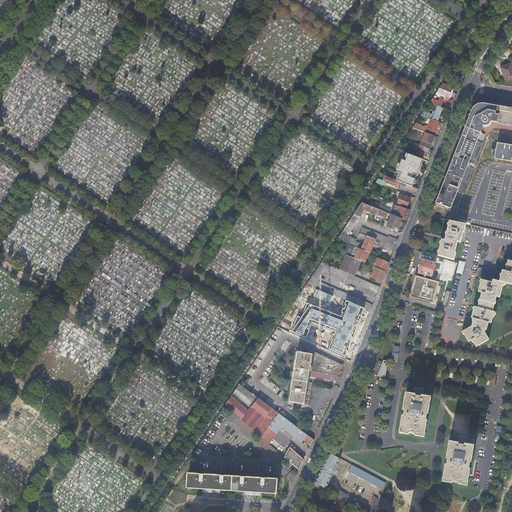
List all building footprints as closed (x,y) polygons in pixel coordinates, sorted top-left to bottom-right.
[(511,65),(511,63),(501,67),(507,81),(511,78),(511,65)] [(430,103),(437,106),(441,107),(445,96),(449,98),(450,98),(451,94),(453,89),(452,89),(447,85),(443,83),(430,103)] [(465,126),(433,209),(436,210),(436,208),(442,210),(441,212),(444,213),(446,207),(451,209),(458,191),(464,194),(474,168),(470,167),(471,163),(475,164),(483,143),(478,141),(481,133),(482,133),(481,132),(485,123),(488,121),(498,123),(498,124),(499,123),(502,123),(502,125),(503,123),(506,124),(506,125),(507,125),(507,124),(511,125),(511,126),(511,125),(511,124),(511,108),(510,108),(510,107),(509,108),(506,107),(506,106),(505,106),(505,107),(501,107),(501,105),(500,106),(497,106),(497,104),(496,104),(496,106),(490,105),(490,103),(489,103),(489,104),(485,104),(485,103),(484,104),(483,103),(481,103),(479,103),(478,104),(476,105),(475,106),(474,107),(473,108),(472,109),(472,111),(470,111),(471,112),(470,115),(469,115),(470,116),(467,122),(466,121),(466,122),(467,123),(466,126),(465,126)] [(424,111),(421,116),(431,119),(438,122),(440,118),(441,118),(442,117),(442,115),(441,115),(444,108),(441,107),(437,106),(435,112),(433,115),(432,114),(424,111)] [(416,124),(413,128),(426,133),(427,130),(428,130),(436,133),(436,132),(437,129),(438,128),(440,123),(438,122),(431,119),(428,127),(425,126),(425,127),(416,124)] [(426,133),(421,145),(429,148),(430,146),(431,146),(434,139),(435,136),(427,133),(426,133)] [(511,145),(497,143),(496,151),(495,158),(511,161),(511,145)] [(430,149),(429,148),(421,145),(420,145),(418,148),(419,148),(417,154),(426,158),(427,155),(430,149)] [(398,181),(390,178),(385,176),(383,181),(378,179),(376,183),(382,185),(387,187),(388,184),(391,185),(391,184),(399,187),(400,184),(401,184),(401,185),(405,186),(404,188),(417,193),(418,189),(414,187),(406,184),(398,181)] [(401,194),(397,204),(407,208),(409,203),(411,198),(401,194)] [(361,205),(354,214),(361,217),(364,209),(379,215),(380,216),(384,217),(385,216),(387,216),(386,219),(389,220),(391,214),(362,203),(361,205)] [(406,220),(410,211),(406,209),(395,205),(392,213),(396,215),(396,216),(402,219),(406,220)] [(354,214),(345,227),(352,230),(356,223),(361,217),(354,214)] [(396,216),(392,215),(387,227),(394,230),(395,228),(398,229),(400,225),(401,225),(402,224),(401,223),(402,219),(396,216)] [(461,223),(451,221),(450,223),(449,223),(449,225),(450,226),(448,232),(447,232),(446,234),(447,235),(446,238),(446,241),(442,240),(442,241),(441,242),(440,244),(441,245),(439,251),(438,251),(438,253),(438,254),(438,256),(453,260),(455,252),(454,252),(457,242),(460,242),(461,240),(463,231),(459,230),(461,223)] [(393,252),(395,247),(362,234),(352,230),(345,227),(338,238),(361,249),(369,252),(370,253),(371,251),(373,247),(375,242),(385,246),(384,248),(393,252)] [(395,247),(398,240),(391,237),(391,239),(365,228),(362,234),(395,247)] [(361,249),(349,244),(344,254),(346,255),(361,261),(365,263),(368,256),(369,252),(361,249)] [(346,255),(340,269),(355,276),(361,261),(346,255)] [(386,271),(389,263),(379,259),(375,267),(386,271)] [(420,268),(419,272),(419,273),(430,276),(432,275),(435,264),(434,263),(423,259),(422,260),(421,264),(420,264),(420,266),(419,268),(420,268)] [(500,277),(499,281),(504,283),(504,282),(507,283),(511,284),(511,261),(508,260),(507,264),(506,267),(505,271),(502,270),(501,274),(500,277)] [(465,262),(459,261),(456,272),(462,274),(465,262)] [(322,262),(307,284),(327,292),(336,296),(342,299),(370,311),(373,305),(318,281),(323,269),(378,292),(380,286),(355,276),(340,269),(322,262)] [(382,282),(386,271),(375,267),(374,266),(372,268),(375,269),(371,277),(382,282)] [(440,281),(415,275),(410,296),(434,302),(440,281)] [(493,317),(494,317),(495,315),(495,313),(495,312),(493,311),(495,304),(495,301),(497,296),(500,297),(503,286),(504,283),(499,281),(493,280),(492,282),(481,279),(481,283),(478,291),(482,292),(480,300),(479,303),(478,307),(474,306),(474,307),(473,310),(471,318),(473,318),(474,318),(473,321),(471,326),(468,329),(462,332),(464,335),(468,342),(471,341),(472,340),(474,343),(476,347),(489,339),(485,332),(485,330),(486,330),(489,323),(491,323),(493,317)] [(362,321),(366,312),(350,305),(342,323),(350,326),(353,317),(362,321)] [(84,343),(91,333),(67,318),(65,321),(82,332),(80,336),(84,339),(82,342),(84,343)] [(308,406),(312,383),(308,382),(309,376),(310,371),(339,376),(343,365),(309,349),(307,354),(302,353),(303,352),(301,352),(301,353),(298,352),(289,402),(302,404),(302,405),(308,406)] [(388,362),(384,361),(382,365),(380,370),(378,377),(386,378),(387,371),(387,366),(388,362)] [(457,371),(447,369),(446,377),(456,379),(457,371)] [(240,384),(236,389),(255,403),(259,398),(244,387),(240,384)] [(425,437),(432,397),(418,395),(407,393),(400,433),(425,437)] [(232,411),(242,420),(249,411),(231,396),(225,405),(232,411)] [(265,417),(255,431),(257,433),(262,437),(269,443),(282,426),(302,441),(304,440),(311,445),(314,440),(312,438),(276,411),(259,398),(255,403),(252,407),(265,417)] [(249,411),(242,420),(255,431),(265,417),(252,407),(249,411)] [(242,420),(232,411),(228,416),(252,438),(257,433),(255,431),(242,420)] [(269,443),(262,437),(257,442),(281,463),(286,458),(285,457),(269,443)] [(450,441),(444,473),(443,481),(467,486),(474,446),(461,443),(450,441)] [(286,458),(299,469),(304,460),(289,447),(285,457),(286,458)] [(321,485),(326,488),(341,459),(329,453),(315,481),(321,485)] [(356,474),(359,469),(352,464),(349,471),(356,474)] [(384,489),(386,483),(359,469),(356,474),(384,489)] [(244,491),(261,493),(278,494),(279,478),(189,472),(188,487),(204,489),(221,490),(244,491)] [(360,511),(379,511),(382,500),(375,495),(371,511),(340,490),(337,496),(360,511)]
